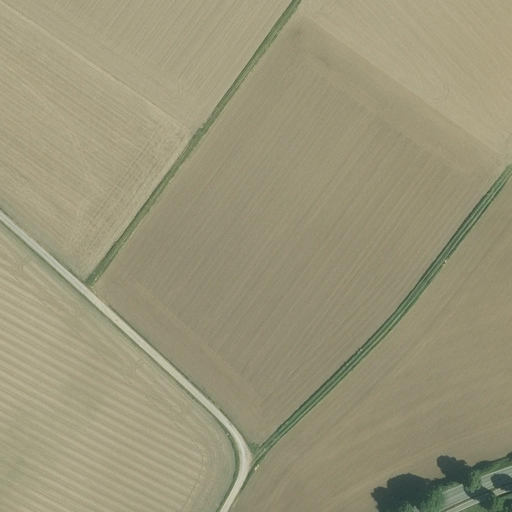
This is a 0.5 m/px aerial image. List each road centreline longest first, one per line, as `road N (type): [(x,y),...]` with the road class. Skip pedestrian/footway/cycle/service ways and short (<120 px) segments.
road 1 (unclassified): [(224,511),(243,469),(231,428),(0,215)]
road 2 (track): [(297,0),(85,291)]
